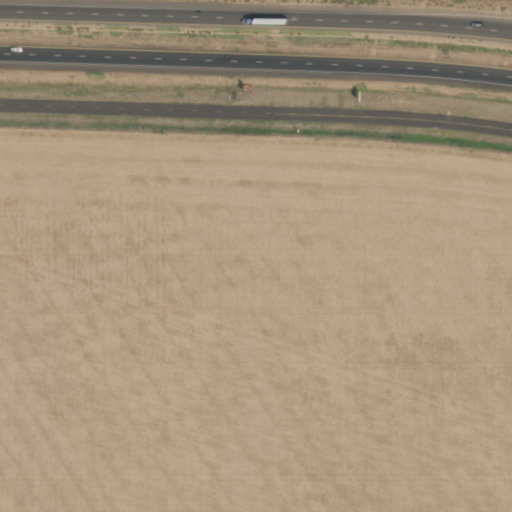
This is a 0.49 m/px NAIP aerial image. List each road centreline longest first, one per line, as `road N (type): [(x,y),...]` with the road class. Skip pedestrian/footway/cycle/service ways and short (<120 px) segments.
road 1 (tertiary): [(0,105),(374,117),(511,131)]
road 2 (motorway): [(0,56),(511,79)]
road 3 (motorway): [(511,34),(0,12)]
